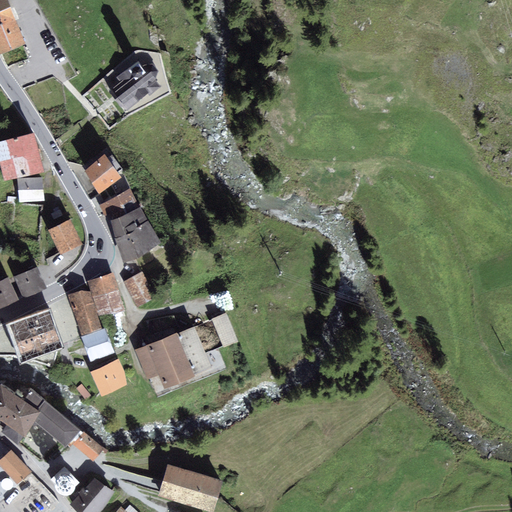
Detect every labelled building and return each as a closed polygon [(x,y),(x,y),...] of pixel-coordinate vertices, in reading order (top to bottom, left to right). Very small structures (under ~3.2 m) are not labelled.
[(0,0),(0,51),(25,42),(8,0),(0,0)] [(120,80),(109,90),(125,112),(148,94),(150,95),(160,86),(155,80),(158,70),(153,62),(143,63),(139,57),(128,65),(130,67),(117,76),(120,80)] [(33,131),(0,140),(0,162),(4,179),(44,169),(33,131)] [(104,152),(85,168),(98,190),(121,175),(104,152)] [(42,175),(17,177),(19,201),(45,199),(42,175)] [(140,206),(130,186),(99,204),(104,215),(109,213),(111,220),(140,206)] [(140,206),(111,220),(129,258),(159,244),(140,206)] [(71,220),(51,230),(61,251),(81,241),(71,220)] [(37,265),(16,274),(24,294),(46,285),(37,265)] [(155,296),(142,271),(124,280),(137,306),(155,296)] [(113,274),(89,280),(90,288),(98,314),(122,307),(113,274)] [(7,275),(0,278),(0,304),(17,296),(7,275)] [(90,288),(70,294),(82,332),(101,327),(98,314),(90,288)] [(48,311),(11,325),(23,359),(60,345),(48,311)] [(82,332),(82,337),(91,360),(115,350),(105,327),(101,327),(82,332)] [(147,378),(159,373),(164,386),(195,373),(177,331),(146,344),(135,349),(147,378)] [(117,359),(92,371),(101,390),(126,379),(122,371),(124,371),(117,359)] [(29,389),(6,374),(0,383),(0,415),(25,432),(35,419),(69,447),(73,444),(83,430),(79,427),(81,425),(31,386),(29,389)] [(90,395),(82,384),(76,388),(85,399),(90,395)] [(104,447),(83,430),(73,444),(93,460),(104,447)] [(31,470),(11,448),(0,457),(0,464),(17,483),(31,470)] [(85,481),(65,459),(46,478),(39,484),(59,505),(63,501),(85,481)] [(221,478),(168,462),(159,494),(214,510),(221,478)] [(97,511),(114,491),(94,475),(70,503),(79,511),(97,511)]
